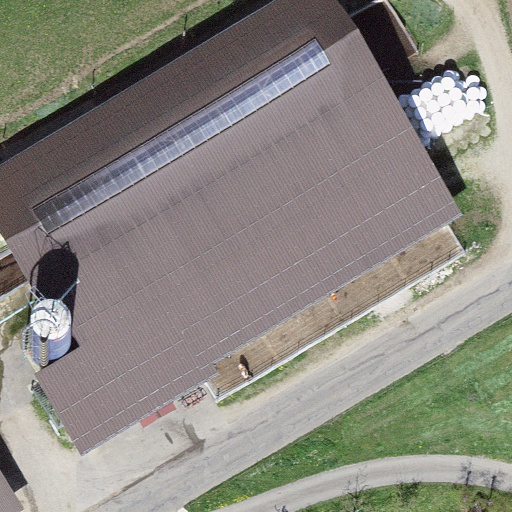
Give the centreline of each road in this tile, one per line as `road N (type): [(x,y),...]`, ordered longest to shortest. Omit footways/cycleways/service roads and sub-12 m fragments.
road 1 (unclassified): [(125,511),(511,284)]
road 2 (track): [(0,170),(297,0)]
road 3 (track): [(468,0),(488,39),(511,146)]
